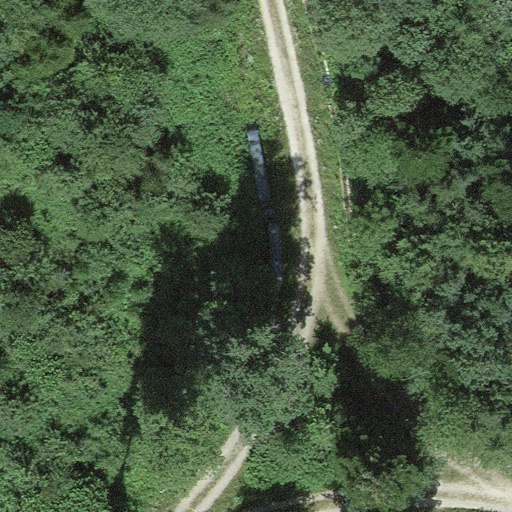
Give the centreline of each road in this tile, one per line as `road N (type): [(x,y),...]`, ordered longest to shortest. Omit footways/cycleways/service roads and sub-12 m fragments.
road 1 (track): [(456,486),(322,268),(254,0)]
road 2 (track): [(190,511),(276,378),(322,268)]
road 3 (track): [(338,511),(456,486)]
